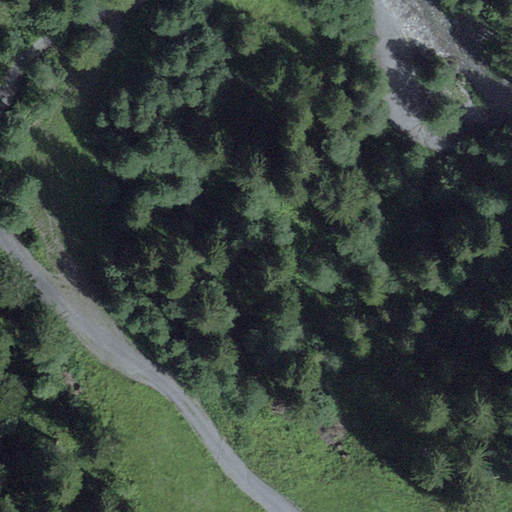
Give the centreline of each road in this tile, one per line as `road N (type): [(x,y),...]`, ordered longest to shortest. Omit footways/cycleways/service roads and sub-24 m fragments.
road 1 (track): [(283,511),(250,486),(160,379),(48,282),(0,226)]
road 2 (track): [(0,108),(59,34),(124,0)]
